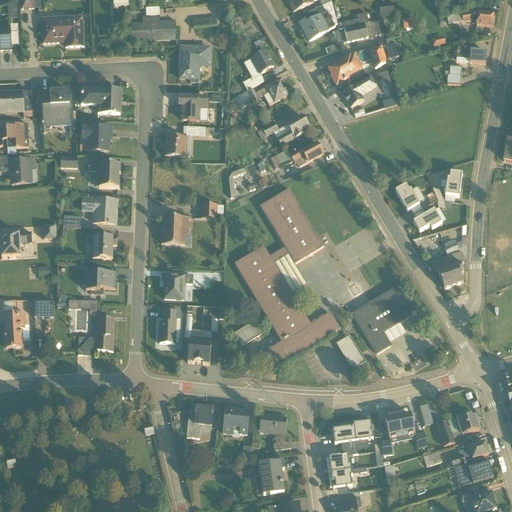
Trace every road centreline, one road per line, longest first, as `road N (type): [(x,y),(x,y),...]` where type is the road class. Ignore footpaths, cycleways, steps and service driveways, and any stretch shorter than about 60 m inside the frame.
road 1 (residential): [(132,383),(147,78),(130,67),(0,76)]
road 2 (residential): [(450,323),(256,0)]
road 3 (residential): [(450,323),(475,303),(482,188),(511,22)]
road 4 (residential): [(306,401),(346,404),(477,373)]
road 5 (residential): [(155,387),(306,401)]
road 6 (residential): [(0,387),(132,383)]
road 7 (residential): [(182,511),(155,387)]
